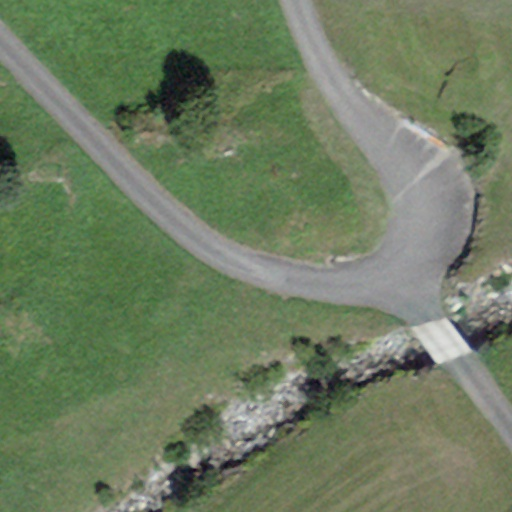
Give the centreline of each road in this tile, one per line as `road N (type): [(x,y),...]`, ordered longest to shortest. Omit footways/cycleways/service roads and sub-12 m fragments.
road 1 (track): [(0,40),(212,254),(294,280),(364,287),(404,276),(428,244),(425,188),(334,85),(297,0)]
road 2 (track): [(404,276),(511,440)]
